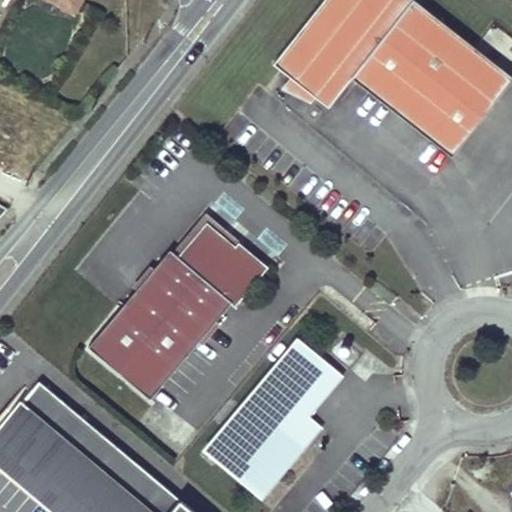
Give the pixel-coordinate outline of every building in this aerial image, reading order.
[(71,2),(67,0),(52,0),(68,9),(71,2)] [(511,78),(511,74),(416,0),(323,0),(274,63),(292,78),(314,95),(328,106),(352,77),(452,155),(511,78)] [(314,95),(292,78),(285,87),(311,99),(314,95)] [(150,398),(231,302),(235,305),(268,265),(238,241),(235,245),(207,220),(177,255),(170,248),(88,346),(150,398)] [(261,495),(311,436),(310,429),(303,429),(298,426),(306,416),(340,376),(298,340),(206,449),(261,495)] [(30,391),(39,380),(33,375),(24,386),(30,391)] [(195,511),(39,380),(30,391),(24,386),(5,408),(12,414),(0,427),(0,458),(63,511),(195,511)] [(63,511),(0,458),(0,427),(12,414),(5,408),(0,414),(0,470),(49,511),(63,511)] [(319,427),(306,416),(298,426),(303,429),(310,429),(311,436),(319,427)]
